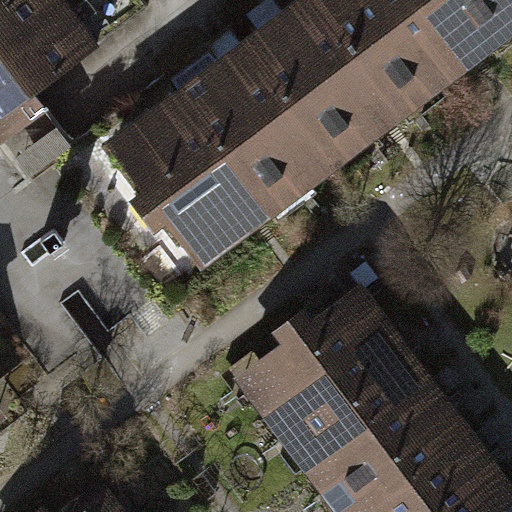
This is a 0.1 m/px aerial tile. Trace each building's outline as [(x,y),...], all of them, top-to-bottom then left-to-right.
[(55,0),(52,0),(0,38),(0,157),(50,121),(34,99),(95,54),(55,0)] [(0,0),(0,38),(52,0),(0,0)] [(336,174),(401,125),(304,0),(303,0),(239,49),(336,174)] [(304,0),(401,125),(465,75),(407,0),(304,0)] [(407,0),(465,75),(511,39),(511,2),(510,0),(407,0)] [(271,224),(336,174),(239,49),(174,99),(271,224)] [(174,99),(109,148),(206,274),(271,224),(174,99)] [(377,297),(245,387),(279,436),(410,345),(377,297)] [(410,345),(279,436),(313,484),(444,394),(410,345)] [(444,394),(313,484),(331,511),(376,511),(477,442),(444,394)] [(477,442),(376,511),(480,511),(511,491),(477,442)] [(511,511),(511,492),(511,491),(480,511),(511,511)] [(125,511),(114,496),(90,511),(125,511)]
